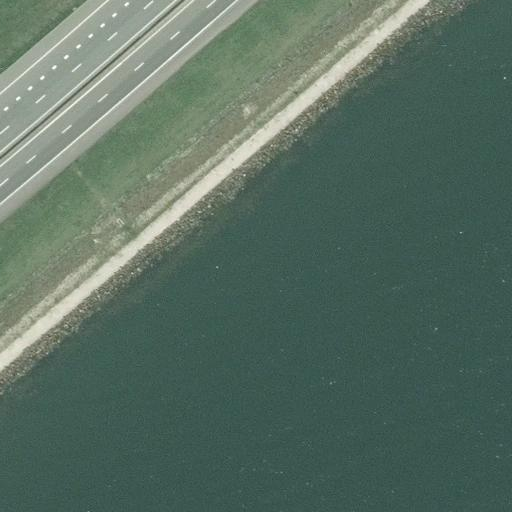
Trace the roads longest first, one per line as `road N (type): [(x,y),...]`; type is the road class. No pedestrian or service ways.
road 1 (motorway): [(0,194),(229,0)]
road 2 (motorway): [(152,0),(0,126)]
